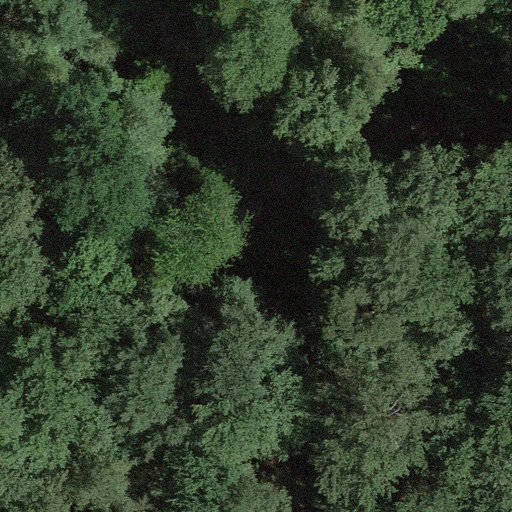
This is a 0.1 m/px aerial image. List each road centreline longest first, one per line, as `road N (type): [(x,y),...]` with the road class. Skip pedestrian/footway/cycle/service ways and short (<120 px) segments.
road 1 (track): [(296,202),(135,288),(0,281)]
road 2 (track): [(296,202),(349,325),(511,399)]
road 3 (track): [(447,0),(362,101),(296,202)]
road 4 (track): [(178,0),(296,202)]
road 5 (track): [(135,288),(349,325)]
